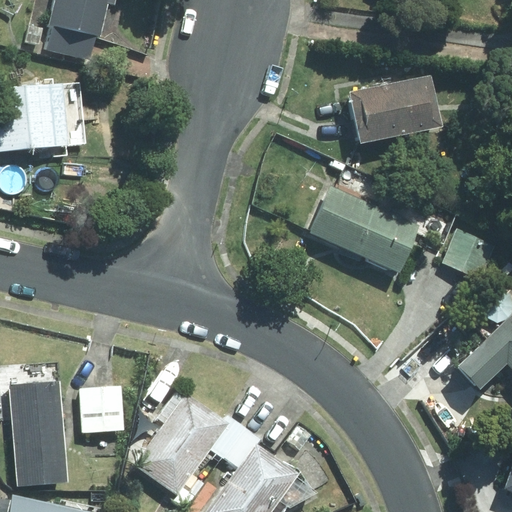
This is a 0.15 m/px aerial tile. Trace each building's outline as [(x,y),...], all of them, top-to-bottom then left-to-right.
[(95,38),(103,0),(49,0),(44,27),(48,27),(42,52),(84,61),(89,36),(95,38)] [(356,144),(439,127),(429,75),(345,92),(356,144)] [(0,90),(0,152),(52,147),(46,86),(0,90)] [(328,170),(341,175),(344,166),(332,162),(328,170)] [(307,233),(395,273),(417,228),(328,187),(307,233)] [(440,264),(479,281),(494,246),(455,230),(440,264)] [(511,312),(454,366),(476,390),(504,364),(511,372),(511,312)] [(453,342),(441,329),(415,354),(427,367),(453,342)] [(65,483),(58,381),(7,385),(15,486),(65,483)] [(80,433),(122,430),(119,386),(77,389),(80,433)] [(221,419),(182,393),(131,466),(175,496),(208,450),(219,458),(242,427),(224,414),(221,419)] [(267,511),(295,474),(255,445),(259,440),(242,427),(219,458),(234,469),(203,511),(267,511)] [(511,461),(502,495),(511,498),(511,461)] [(86,511),(10,495),(5,511),(86,511)]
